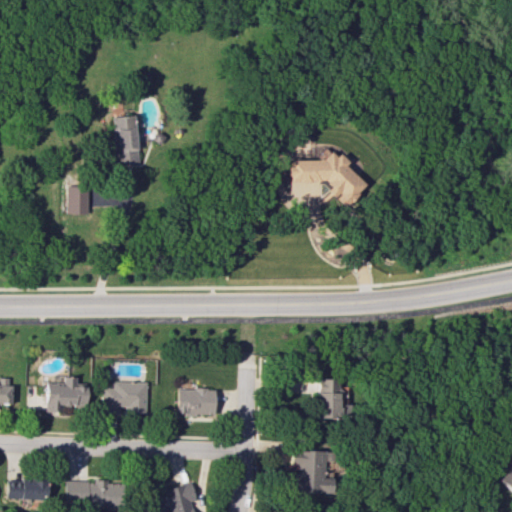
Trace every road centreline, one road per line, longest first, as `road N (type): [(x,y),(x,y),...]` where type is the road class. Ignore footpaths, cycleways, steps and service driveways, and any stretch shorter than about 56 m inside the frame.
road 1 (secondary): [(0,302),(364,301),(511,277)]
road 2 (residential): [(0,442),(240,452)]
road 3 (residential): [(245,375),(234,511)]
